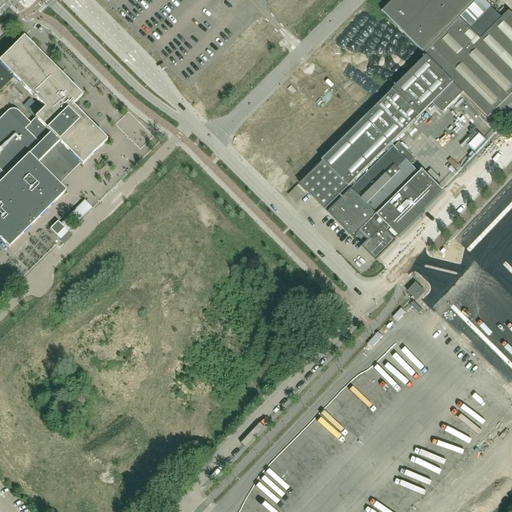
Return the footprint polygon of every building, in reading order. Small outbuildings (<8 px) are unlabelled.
[(511,15),(496,0),(496,1),(495,0),(494,0),(489,6),(483,0),(393,0),(382,12),(386,16),(495,125),(497,123),(499,121),(500,120),(503,122),(511,113),(511,15)] [(107,141),(83,117),(79,113),(72,106),(82,96),(24,38),(0,60),(0,92),(15,79),(45,109),(42,112),(35,118),(30,123),(19,112),(18,111),(17,111),(17,110),(16,110),(15,110),(14,110),(14,109),(13,109),(12,109),(12,110),(11,110),(10,110),(9,110),(9,111),(8,111),(7,112),(0,119),(0,239),(6,246),(9,248),(11,246),(19,238),(22,235),(26,231),(43,214),(47,210),(49,208),(53,204),(55,202),(59,198),(66,192),(56,183),(78,161),(82,166),(107,141)] [(443,192),(423,171),(419,174),(414,169),(408,164),(393,149),(391,146),(420,117),(433,104),(443,114),(463,94),(427,57),(322,161),(323,162),(300,185),(328,213),(354,239),(357,236),(378,257),(392,244),(398,237),(399,238),(424,213),(423,212),(443,192)] [(30,100),(23,107),(35,118),(42,112),(30,100)] [(291,168),(304,155),(264,117),(247,134),(280,167),(285,162),(291,168)] [(478,133),(473,138),(466,145),(475,153),(476,155),(488,143),(478,133)] [(400,143),(393,149),(408,164),(414,169),(420,163),(400,143)] [(57,236),(64,229),(58,222),(50,229),(57,236)] [(424,292),(415,284),(407,292),(417,301),(424,292)]
